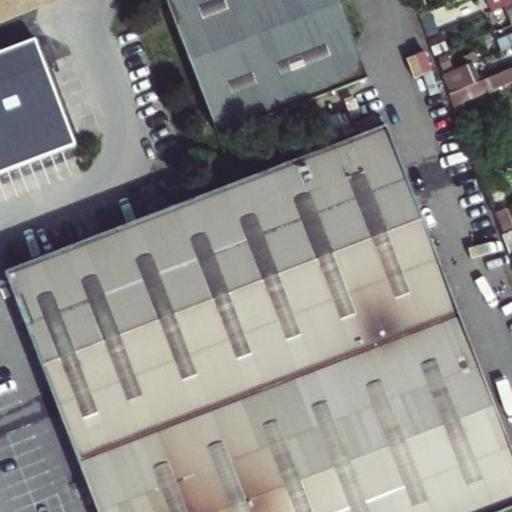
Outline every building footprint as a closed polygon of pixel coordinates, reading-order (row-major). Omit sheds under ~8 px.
[(169,0),(218,130),(312,95),(369,73),(354,35),(340,0),(169,0)] [(483,0),(487,9),(507,0),(483,0)] [(511,0),(507,0),(487,9),(495,28),(511,20),(511,0)] [(0,167),(77,138),(48,64),(36,32),(0,46),(0,167)] [(511,64),(456,88),(460,99),(511,77),(511,64)] [(498,511),(509,508),(511,506),(511,440),(389,119),(331,141),(168,203),(8,265),(76,444),(102,511),(498,511)]
